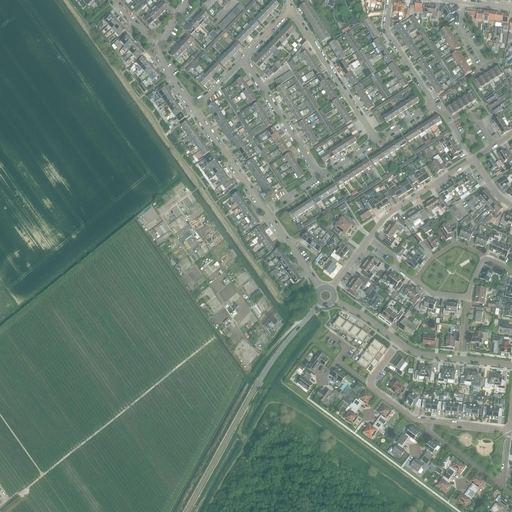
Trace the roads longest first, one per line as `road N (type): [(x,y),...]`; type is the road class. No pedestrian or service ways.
road 1 (residential): [(376,140),(291,10)]
road 2 (residential): [(320,176),(242,58)]
road 3 (unclassified): [(186,511),(255,388)]
road 4 (residential): [(369,238),(394,209),(473,160)]
road 5 (residential): [(265,210),(191,105)]
